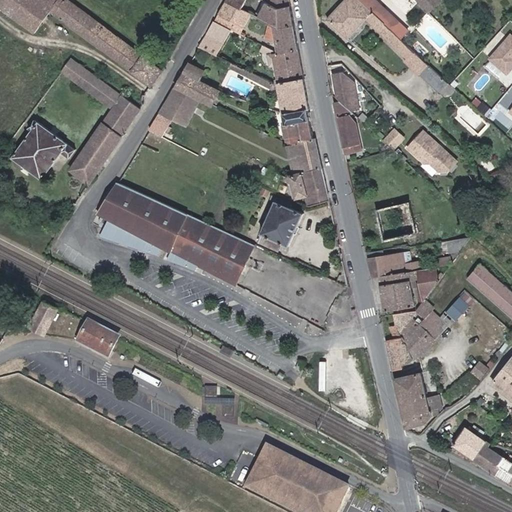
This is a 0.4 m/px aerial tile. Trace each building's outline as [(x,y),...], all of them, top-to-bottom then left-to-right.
[(73,0),(0,0),(0,3),(37,29),(51,9),(86,34),(154,82),(165,64),(73,0)] [(250,9),(242,5),(231,0),(222,0),(212,18),(238,32),(250,9)] [(292,24),(289,4),(279,6),(268,0),(267,0),(259,14),(270,20),(281,26),(292,24)] [(402,51),(409,44),(389,25),(362,0),(347,0),(328,19),(349,39),(370,18),(382,28),(380,30),(402,51)] [(377,0),(362,0),(389,25),(396,17),(377,0)] [(441,0),(419,0),(430,11),(441,0)] [(272,40),(273,51),(276,51),(297,48),(292,24),(281,26),(270,20),(262,34),(272,40)] [(224,38),(206,28),(199,41),(217,51),(224,38)] [(511,33),(509,31),(488,55),(505,71),(511,62),(509,60),(511,57),(511,33)] [(451,83),(409,44),(402,51),(402,52),(409,58),(406,62),(422,76),(424,75),(443,92),(451,83)] [(276,75),(273,80),(277,82),(303,77),(297,48),(276,51),(273,51),(264,46),(263,49),(267,51),(268,63),(275,63),(276,75)] [(116,103),(106,119),(126,131),(144,103),(101,73),(87,63),(72,53),(62,68),(116,103)] [(182,70),(200,79),(206,66),(190,57),(182,70)] [(285,113),(309,109),(303,77),(277,82),(273,80),(232,58),(228,65),(272,88),(279,87),(285,113)] [(87,63),(101,73),(104,68),(90,59),(87,63)] [(200,79),(182,70),(174,85),(200,98),(213,104),(220,89),(200,79)] [(340,100),(348,107),(358,104),(355,81),(342,71),(334,72),(338,98),(340,100)] [(449,98),(458,89),(451,83),(443,92),(449,98)] [(200,98),(174,85),(160,109),(174,116),(188,123),(200,98)] [(334,101),(343,146),(381,137),(371,128),(358,131),(352,111),(348,107),(340,100),(334,101)] [(165,135),(174,116),(160,109),(149,128),(165,135)] [(311,121),(309,109),(285,113),(287,126),(292,125),(309,122),(311,121)] [(77,145),(36,117),(29,126),(34,129),(15,157),(45,177),(63,152),(69,156),(77,145)] [(126,131),(106,119),(74,168),(93,181),(126,131)] [(309,122),(292,125),(293,136),(295,141),(299,140),(312,138),(309,122)] [(293,136),(292,125),(287,126),(284,126),(286,138),(293,136)] [(402,134),(392,126),(382,137),(391,146),(402,134)] [(457,158),(424,128),(409,146),(423,158),(431,158),(441,167),(450,167),(457,158)] [(315,137),(312,138),(299,140),(304,165),(296,167),(294,167),(295,173),(321,168),(315,137)] [(304,165),(299,140),(295,141),(291,142),(296,167),(304,165)] [(327,197),(321,168),(295,173),(286,170),(285,171),(283,174),(297,181),(299,194),(309,192),(311,200),(327,197)] [(246,238),(119,180),(101,212),(112,218),(103,234),(124,241),(125,238),(130,240),(128,243),(142,247),(144,244),(148,246),(147,249),(161,254),(165,246),(236,283),(255,242),(246,238)] [(271,186),(263,182),(260,189),(267,193),(271,186)] [(293,201),(285,198),(284,201),(278,198),(262,231),(268,234),(266,240),(281,247),(284,240),(290,242),(304,210),(291,204),(293,201)] [(418,231),(410,203),(380,210),(387,238),(418,231)] [(468,244),(476,234),(460,237),(462,245),(468,244)] [(415,252),(413,242),(405,244),(408,253),(415,252)] [(408,253),(405,244),(369,250),(374,271),(381,269),(420,261),(418,252),(415,252),(408,253)] [(190,264),(167,251),(164,256),(188,268),(190,264)] [(381,269),(383,277),(414,270),(420,295),(424,294),(440,271),(437,257),(420,261),(381,269)] [(511,321),(511,295),(481,266),(467,281),(511,322),(511,321)] [(420,295),(414,270),(383,277),(389,302),(420,295)] [(466,289),(447,310),(457,319),(476,299),(466,289)] [(434,303),(426,295),(424,299),(431,306),(434,303)] [(412,314),(420,322),(433,308),(431,306),(424,299),(423,298),(418,307),(399,313),(398,321),(403,325),(412,314)] [(61,308),(47,302),(36,324),(49,330),(61,308)] [(446,322),(448,324),(452,318),(444,311),(439,315),(446,322)] [(412,314),(403,325),(400,329),(404,335),(422,357),(442,332),(443,330),(441,328),(446,322),(439,315),(426,328),(420,322),(412,314)] [(121,338),(92,323),(84,339),(114,355),(121,338)] [(422,357),(404,335),(389,343),(395,373),(417,367),(417,364),(422,357)] [(511,355),(492,381),(511,396),(511,355)] [(492,365),(483,357),(474,366),(484,374),(492,365)] [(298,361),(293,359),(290,368),(295,370),(298,361)] [(264,368),(257,365),(255,370),(261,374),(264,368)] [(428,379),(426,373),(397,381),(400,399),(405,426),(422,421),(429,414),(428,408),(425,396),(422,381),(428,379)] [(217,388),(205,388),(205,397),(217,398),(217,388)] [(439,405),(436,393),(425,396),(428,408),(439,405)] [(235,406),(216,405),(216,416),(234,417),(235,406)] [(474,456),(484,441),(486,438),(466,424),(453,443),(474,456)] [(511,459),(489,444),(484,441),(474,456),(490,466),(511,480),(511,459)] [(353,486),(273,445),(251,488),(299,511),(339,511),(340,511),(353,486)] [(232,475),(227,472),(223,480),(228,482),(232,475)] [(243,479),(235,476),(231,483),(239,487),(243,479)]
